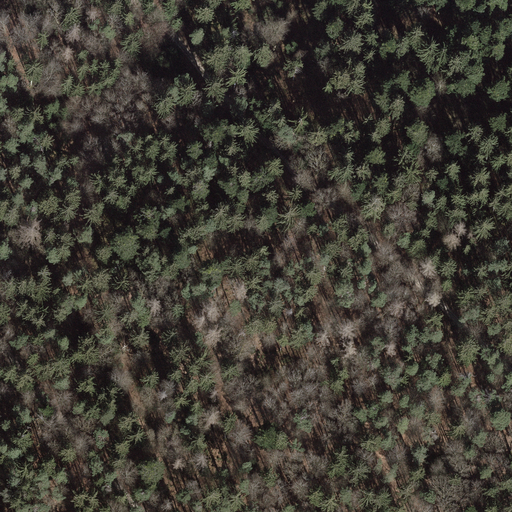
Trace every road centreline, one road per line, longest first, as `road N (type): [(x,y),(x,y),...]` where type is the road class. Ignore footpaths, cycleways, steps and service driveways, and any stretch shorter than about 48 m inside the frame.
road 1 (track): [(282,496),(172,325),(119,266),(0,56)]
road 2 (track): [(143,0),(277,155),(511,370)]
road 3 (track): [(137,511),(0,343)]
road 4 (track): [(511,125),(459,100),(350,0)]
road 5 (track): [(308,511),(282,496),(212,490),(151,511)]
